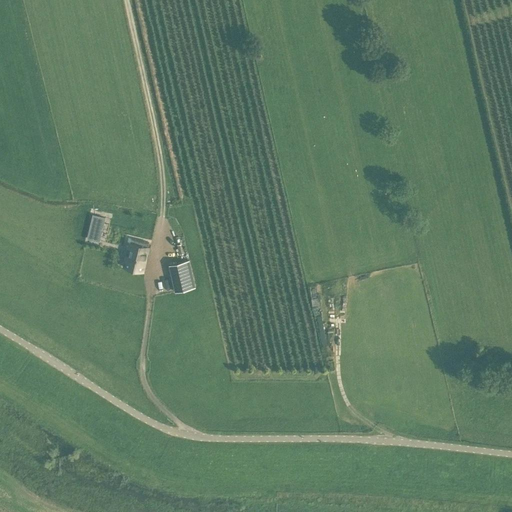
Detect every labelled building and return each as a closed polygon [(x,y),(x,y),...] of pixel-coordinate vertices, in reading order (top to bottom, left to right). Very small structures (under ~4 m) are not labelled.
[(93,213),(87,238),(100,241),(106,216),(93,213)] [(170,231),(165,234),(171,246),(176,243),(170,231)] [(127,256),(124,267),(142,271),(149,242),(128,237),(126,247),(130,248),(128,256),(127,256)] [(169,265),(175,291),(195,287),(189,260),(169,265)] [(316,285),(309,287),(312,305),(321,304),(319,291),(317,292),(316,285)]
